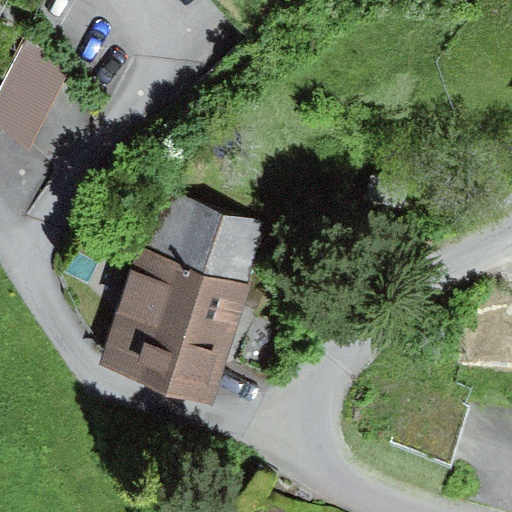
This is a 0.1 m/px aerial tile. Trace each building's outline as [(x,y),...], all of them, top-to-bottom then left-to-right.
[(287,0),(211,0),(251,42),(291,3),(287,0)] [(25,39),(0,93),(0,123),(28,152),(73,63),(25,39)] [(271,225),(160,189),(105,358),(215,394),(271,225)] [(448,464),(470,404),(415,384),(393,443),(448,464)] [(260,503),(257,511),(299,511),(260,503)]
